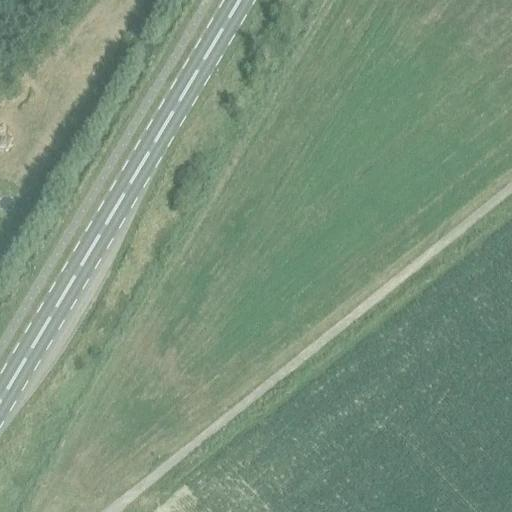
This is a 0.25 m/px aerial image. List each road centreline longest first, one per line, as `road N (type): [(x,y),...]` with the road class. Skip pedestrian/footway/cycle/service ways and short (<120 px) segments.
road 1 (primary): [(0,401),(239,0)]
road 2 (unclassified): [(164,467),(511,189)]
